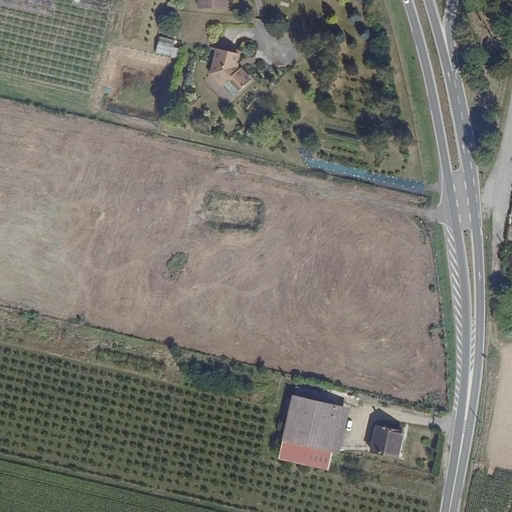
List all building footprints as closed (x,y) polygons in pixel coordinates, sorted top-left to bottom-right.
[(241,65),(244,50),(223,45),(218,71),(229,83),(231,81),(231,82),(237,75),(249,87),(260,76),(247,65),(244,67),(241,65)] [(249,87),(237,75),(231,82),(243,93),(249,87)] [(244,228),(246,206),(210,202),(208,223),(244,228)] [(318,395),(290,387),(288,394),(317,403),(318,395)] [(324,470),(339,409),(317,403),(288,394),(273,457),(324,470)] [(393,458),(399,434),(372,426),(365,450),(393,458)]
